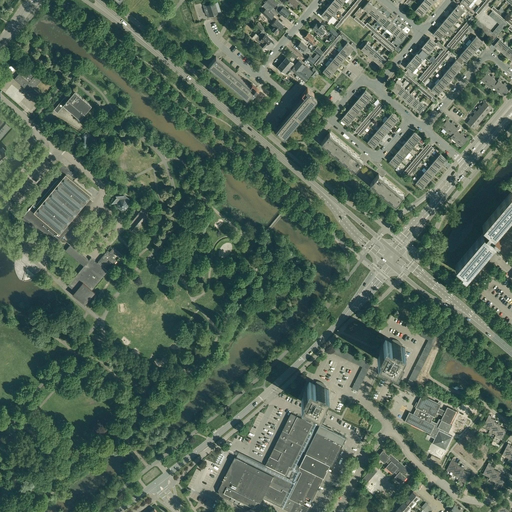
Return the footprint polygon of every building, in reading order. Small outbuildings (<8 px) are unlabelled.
[(276,5),(278,6),(286,13),(287,13),(288,14),(290,11),(283,6),(281,4),(277,1),(277,2),(274,0),(266,0),(267,0),(270,3),(272,1),(276,5)] [(336,11),(340,6),(333,0),(329,5),(336,11)] [(363,8),(367,12),(373,5),(368,1),(363,8)] [(426,11),(430,6),(423,1),(419,6),(426,11)] [(206,6),(203,5),(204,9),(206,14),(207,17),(208,17),(210,16),(211,16),(213,16),(221,13),(219,7),(219,6),(218,2),(210,5),(206,6)] [(458,4),(453,9),(460,15),(464,10),(458,4)] [(272,12),(271,11),(273,8),(274,8),(271,5),(262,13),(270,20),(272,18),(273,18),(275,15),(272,12)] [(329,5),(325,10),(332,16),(336,11),(329,5)] [(378,9),(373,5),(367,12),(372,16),(378,9)] [(286,13),(278,6),(274,10),(273,8),(271,11),(272,12),(274,10),(277,13),(281,16),(282,15),(285,17),(288,14),(287,13),(286,13)] [(422,16),(426,11),(419,6),(415,10),(422,16)] [(383,14),(378,9),(372,16),(377,20),(383,14)] [(453,9),(449,14),(456,20),(460,15),(453,9)] [(328,21),(332,16),(325,10),(321,15),(328,21)] [(382,24),(388,18),(383,14),(377,20),(382,24)] [(452,25),(456,20),(449,14),(445,19),(452,25)] [(392,22),(388,18),(382,24),(387,28),(392,22)] [(276,33),(279,30),(283,25),(278,21),(276,19),(272,24),(274,26),(271,29),(276,33)] [(445,19),(441,24),(448,29),(452,25),(445,19)] [(264,28),(257,20),(254,23),(261,30),(264,28)] [(314,26),(313,28),(316,30),(315,31),(318,33),(319,34),(320,34),(322,36),(326,31),(324,30),(321,28),(323,26),(319,22),(317,24),(316,23),(316,24),(315,24),(314,25),(314,26)] [(392,22),(387,28),(391,32),(397,26),(392,22)] [(441,24),(437,29),(444,34),(448,29),(441,24)] [(402,30),(397,26),(391,32),(396,37),(402,30)] [(338,34),(331,28),(328,31),(332,35),(335,37),(338,34)] [(440,39),(444,34),(437,29),(433,34),(440,39)] [(407,34),(402,30),(396,37),(401,41),(407,34)] [(256,33),(252,37),(255,39),(264,47),(271,39),(268,36),(267,34),(266,35),(265,34),(262,31),(258,35),(256,33)] [(306,35),(304,37),(307,40),(311,44),(312,44),(313,45),(314,44),(317,40),(314,37),(308,32),(308,33),(307,33),(306,35)] [(472,41),(478,47),(482,42),(476,36),(472,41)] [(497,37),(493,41),(495,43),(493,45),(498,49),(504,42),(499,38),(499,39),(497,37)] [(425,43),(432,48),(436,43),(429,38),(425,43)] [(302,52),(305,54),(309,49),(306,47),(306,46),(301,41),(300,42),(299,42),(298,44),(296,46),(300,49),(299,49),(302,52)] [(472,41),(468,46),(474,52),(478,47),(472,41)] [(347,42),(343,47),(350,53),(354,48),(347,42)] [(361,49),(366,53),(371,47),(366,42),(361,49)] [(509,47),(504,42),(498,49),(503,53),(509,47)] [(425,43),(421,47),(428,53),(432,48),(425,43)] [(463,51),(470,56),(474,52),(468,46),(463,51)] [(313,50),(319,56),(323,52),(317,47),(313,50)] [(350,53),(343,47),(339,52),(346,58),(350,53)] [(376,51),(371,47),(366,53),(371,57),(376,51)] [(428,53),(421,47),(417,52),(424,58),(428,53)] [(511,52),(511,49),(509,47),(503,53),(508,57),(511,52)] [(381,55),(376,51),(371,57),(375,61),(381,55)] [(470,56),(463,51),(459,56),(466,61),(470,56)] [(339,52),(335,57),(341,62),(346,58),(339,52)] [(417,52),(413,57),(420,63),(424,58),(417,52)] [(306,59),(312,64),(315,60),(309,55),(306,59)] [(386,59),(381,55),(375,61),(380,66),(386,59)] [(215,57),(208,65),(247,98),(251,94),(253,95),(258,89),(257,87),(256,87),(252,84),(250,87),(247,85),(235,74),(221,62),(220,62),(219,61),(217,59),(215,58),(215,57)] [(284,60),(290,66),(292,63),(286,57),(284,60)] [(335,57),(331,62),(337,67),(341,62),(335,57)] [(413,57),(409,62),(416,68),(420,63),(413,57)] [(284,60),(278,67),(284,72),(288,68),(290,71),(291,70),(297,75),(295,77),(301,81),(303,83),(305,82),(308,78),(313,72),(311,71),(305,65),(305,66),(299,60),(295,65),(292,68),(290,66),(284,60)] [(452,65),(458,70),(462,66),(456,60),(452,65)] [(331,62),(327,66),(333,72),(337,67),(331,62)] [(412,73),(416,68),(409,62),(405,67),(412,73)] [(452,65),(447,70),(454,75),(458,70),(452,65)] [(329,77),(333,72),(327,66),(322,71),(329,77)] [(447,70),(443,75),(450,80),(454,75),(447,70)] [(486,84),(492,77),(491,76),(488,74),(489,72),(487,70),(485,72),(486,73),(481,79),(484,82),(483,82),(486,84)] [(19,73),(14,79),(28,90),(27,91),(35,98),(39,93),(34,89),(35,87),(42,79),(45,76),(38,71),(35,74),(29,82),(19,73)] [(450,80),(443,75),(439,79),(446,85),(450,80)] [(492,75),(491,76),(492,77),(486,84),(489,86),(489,87),(491,89),(493,87),(497,82),(493,78),(494,77),(492,75)] [(498,81),(497,82),(493,87),(496,89),(495,90),(498,92),(498,91),(504,85),(503,84),(500,81),(501,80),(499,78),(497,80),(498,81)] [(439,79),(435,84),(442,90),(446,85),(439,79)] [(390,88),(395,92),(401,85),(396,81),(390,88)] [(504,82),(503,84),(504,85),(498,91),(501,93),(501,94),(503,96),(509,89),(505,86),(507,84),(504,82)] [(438,95),(442,90),(435,84),(431,89),(438,95)] [(406,89),(401,85),(395,92),(400,96),(406,89)] [(276,131),(284,138),(317,99),(312,96),(314,94),(313,93),(312,92),(307,88),(306,89),(305,90),(302,94),(305,96),(303,99),(293,111),(281,125),(280,127),(278,129),(276,131)] [(405,100),(410,94),(406,89),(400,96),(405,100)] [(92,105),(75,91),(73,93),(70,90),(54,109),(57,112),(64,105),(80,119),(92,105)] [(365,90),(361,95),(368,101),(372,96),(365,90)] [(415,98),(410,94),(405,100),(410,104),(415,98)] [(368,101),(361,95),(357,100),(364,106),(368,101)] [(420,102),(415,98),(410,104),(414,108),(420,102)] [(484,103),(481,106),(480,107),(487,112),(487,113),(490,110),(489,110),(491,107),(485,102),(486,101),(484,99),(482,102),(484,103)] [(357,100),(353,105),(359,111),(364,106),(357,100)] [(425,106),(420,102),(414,108),(419,113),(425,106)] [(353,105),(349,110),(355,115),(359,111),(353,105)] [(476,112),(482,118),(483,118),(485,116),(484,115),(487,112),(480,107),(481,106),(480,105),(478,107),(479,108),(477,111),(476,112)] [(349,110),(345,115),(351,120),(355,115),(349,110)] [(475,114),(472,117),(471,118),(478,123),(478,124),(481,121),(480,120),(482,118),(476,112),(477,111),(475,110),(473,112),(475,114)] [(392,113),(388,118),(394,123),(398,118),(392,113)] [(347,125),(351,120),(345,115),(340,119),(347,125)] [(471,118),(472,117),(470,116),(469,118),(470,119),(467,123),(474,129),(476,126),(475,126),(478,123),(471,118)] [(452,124),(453,125),(454,123),(452,121),(451,123),(447,120),(449,119),(447,117),(445,119),(446,120),(443,123),(442,122),(439,125),(443,129),(444,128),(447,131),(452,124)] [(394,123),(388,118),(383,123),(390,128),(394,123)] [(0,156),(1,155),(0,154),(0,139),(10,127),(11,128),(11,127),(3,120),(0,123),(0,156)] [(383,123),(379,127),(386,133),(390,128),(383,123)] [(449,133),(452,135),(456,130),(457,129),(458,130),(460,128),(457,126),(456,127),(453,125),(452,124),(447,131),(446,131),(449,133)] [(386,133),(379,127),(375,132),(382,138),(386,133)] [(452,135),(450,137),(453,139),(456,141),(462,135),(464,134),(461,132),(460,133),(456,130),(452,135)] [(363,161),(330,132),(321,142),(355,171),(363,161)] [(375,132),(371,137),(378,143),(382,138),(375,132)] [(414,132),(410,137),(417,142),(421,137),(414,132)] [(465,138),(462,135),(456,141),(456,142),(458,144),(459,143),(462,146),(467,140),(469,138),(467,137),(465,138)] [(374,148),(378,143),(371,137),(367,142),(374,148)] [(410,137),(406,141),(413,147),(417,142),(410,137)] [(413,147),(406,141),(402,146),(408,152),(413,147)] [(404,157),(408,152),(402,146),(398,151),(404,157)] [(393,156),(400,162),(404,157),(398,151),(393,156)] [(440,154),(436,158),(443,164),(447,159),(440,154)] [(400,162),(393,156),(389,161),(396,167),(400,162)] [(443,164),(436,158),(432,163),(439,169),(443,164)] [(432,163),(428,168),(434,174),(439,169),(432,163)] [(30,201),(20,212),(24,216),(22,219),(23,218),(34,228),(33,228),(34,228),(38,223),(39,225),(37,227),(55,242),(60,236),(61,237),(65,233),(65,234),(69,229),(68,229),(71,225),(72,226),(80,216),(79,216),(84,210),(85,211),(92,201),(89,198),(91,195),(74,180),(77,176),(71,171),(62,164),(57,170),(58,170),(54,174),(51,177),(51,178),(45,185),(42,182),(39,186),(42,189),(36,196),(35,196),(32,200),(33,200),(31,202),(30,201)] [(434,174),(428,168),(424,173),(430,179),(434,174)] [(424,173),(419,178),(426,183),(430,179),(424,173)] [(370,184),(395,205),(404,195),(378,174),(370,184)] [(422,188),(426,183),(419,178),(415,183),(422,188)] [(484,233),(455,266),(463,273),(465,274),(487,248),(492,242),(493,243),(497,246),(499,243),(497,241),(499,239),(499,240),(502,237),(498,233),(496,232),(495,231),(498,227),(511,210),(511,193),(483,226),(488,231),(485,234),(484,233)] [(116,198),(112,203),(117,203),(117,207),(121,210),(125,210),(128,206),(128,202),(129,200),(124,195),(116,196),(117,197),(116,198)] [(128,226),(128,227),(135,232),(148,217),(141,210),(128,226)] [(108,271),(99,264),(97,262),(91,257),(89,260),(70,244),(65,250),(84,266),(67,285),(76,292),(74,295),(85,304),(94,293),(91,291),(108,271)] [(107,251),(97,262),(99,264),(105,257),(114,264),(116,261),(111,256),(114,253),(119,257),(121,255),(113,247),(109,252),(107,251)] [(428,340),(427,342),(432,345),(437,337),(431,334),(428,340)] [(392,341),(391,343),(385,340),(383,344),(384,345),(383,348),(381,348),(379,351),(381,352),(377,359),(381,361),(382,360),(386,362),(385,363),(388,365),(389,364),(397,367),(399,363),(397,362),(399,359),(401,359),(402,356),(401,355),(405,348),(401,346),(402,344),(400,343),(398,341),(397,341),(396,340),(395,340),(393,340),(392,341)] [(362,367),(361,369),(367,372),(371,364),(365,361),(362,367)] [(305,390),(303,393),(305,394),(301,401),(305,403),(306,402),(309,404),(309,405),(312,407),(313,405),(320,409),(322,405),(321,404),(323,401),(324,401),(326,398),(325,397),(328,390),(324,388),(325,386),(324,385),(322,383),(319,382),(318,382),(317,381),(316,382),(315,385),(309,382),(307,386),(308,387),(306,390),(305,390)] [(448,432),(452,425),(450,424),(456,411),(447,407),(445,411),(439,408),(441,404),(421,394),(415,407),(416,407),(413,414),(409,412),(404,421),(405,421),(430,433),(429,435),(429,436),(429,435),(434,438),(432,443),(445,450),(452,436),(446,433),(447,431),(448,432)] [(312,424),(291,413),(269,456),(265,465),(285,475),(289,466),(291,467),(312,424)] [(489,431),(495,420),(492,419),(491,419),(490,419),(491,416),(489,415),(483,426),(487,428),(488,427),(490,429),(489,431)] [(315,418),(312,424),(320,424),(346,437),(346,436),(320,423),(321,421),(315,418)] [(495,436),(500,425),(497,423),(497,425),(493,423),(495,420),(489,431),(493,433),(494,432),(496,433),(495,436)] [(287,491),(281,505),(284,507),(301,472),(299,466),(299,465),(305,453),(318,427),(320,424),(312,424),(291,467),(289,466),(285,475),(265,465),(262,470),(284,481),(286,485),(285,487),(286,488),(287,491)] [(305,511),(308,507),(302,504),(306,496),(313,499),(323,477),(327,469),(329,465),(331,465),(332,466),(346,437),(320,424),(318,427),(305,453),(299,465),(299,466),(301,472),(284,507),(295,511),(305,511)] [(501,425),(500,425),(495,436),(499,438),(499,437),(502,438),(506,430),(503,428),(503,430),(499,428),(501,425)] [(508,460),(511,451),(511,447),(510,448),(509,447),(510,445),(508,443),(502,455),(506,457),(507,456),(509,457),(508,460)] [(383,450),(377,457),(384,463),(386,461),(389,464),(385,467),(392,473),(394,472),(397,474),(394,478),(401,484),(406,477),(404,475),(406,472),(409,475),(412,470),(405,464),(404,466),(402,464),(402,463),(401,461),(400,462),(390,454),(389,456),(383,450)] [(262,470),(265,465),(237,451),(235,454),(234,456),(262,470)] [(431,455),(430,459),(439,463),(441,459),(431,455)] [(287,491),(286,488),(285,487),(286,485),(284,481),(262,470),(234,456),(232,461),(218,490),(220,495),(238,504),(248,509),(252,506),(253,507),(255,504),(258,502),(260,503),(263,496),(281,505),(287,491)] [(452,475),(458,463),(455,462),(454,462),(455,459),(452,458),(446,470),(450,472),(451,471),(454,472),(452,475)] [(489,479),(494,468),(491,466),(491,467),(490,466),(491,464),(489,462),(483,474),(487,476),(488,475),(490,476),(489,479)] [(458,480),(464,468),(461,467),(460,468),(457,466),(458,463),(452,475),(456,477),(457,475),(460,477),(458,480)] [(464,468),(458,480),(462,482),(463,480),(466,482),(470,473),(467,472),(466,473),(463,471),(464,468)] [(494,484),(495,484),(500,473),(497,471),(497,472),(493,470),(494,468),(489,479),(493,481),(493,480),(496,481),(494,484)] [(500,473),(495,484),(499,486),(499,485),(502,486),(506,477),(503,476),(502,477),(499,475),(500,473)] [(409,495),(408,496),(415,501),(419,496),(413,490),(411,492),(410,492),(408,494),(409,495)] [(404,501),(410,506),(415,501),(408,496),(407,497),(406,497),(404,499),(405,500),(404,501)] [(400,506),(406,511),(410,506),(404,501),(402,503),(401,502),(399,504),(400,505),(400,506)]
